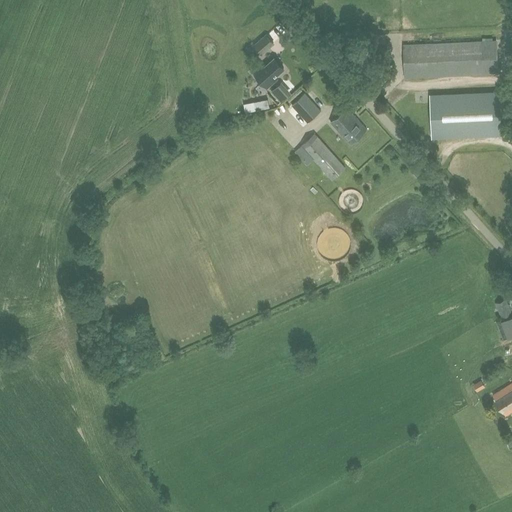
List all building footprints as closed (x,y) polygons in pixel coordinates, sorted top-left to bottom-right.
[(275,43),(273,41),(266,33),(253,45),(259,52),(262,55),(275,43)] [(405,77),(485,73),(483,41),(404,45),(405,77)] [(284,67),(275,57),(265,67),(262,64),(254,72),(267,87),(276,79),(274,76),(284,67)] [(281,102),(291,93),(281,82),(271,91),(281,102)] [(259,92),(249,93),(251,108),(261,106),(259,92)] [(502,92),(431,95),(433,137),(504,133),(502,92)] [(308,122),(320,111),(305,93),(292,104),(308,122)] [(351,143),(366,129),(347,107),(331,121),(351,143)] [(347,181),(339,173),(345,168),(314,133),(302,144),(332,179),(340,188),(347,181)] [(511,313),(506,299),(495,303),(502,320),(496,322),(502,340),(508,337),(511,335),(511,313)] [(477,391),(485,386),(481,380),(473,384),(477,391)] [(506,416),(511,411),(511,383),(493,395),(506,416)]
